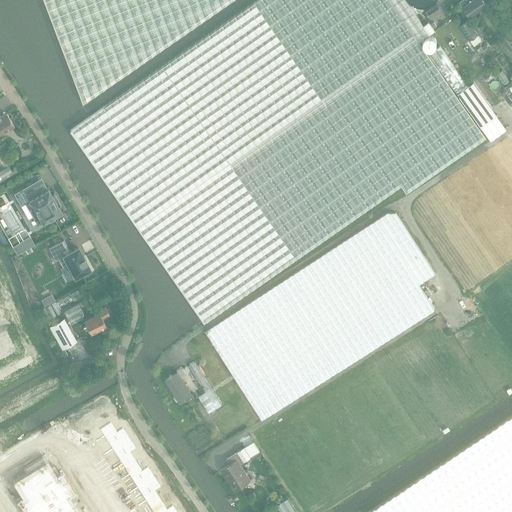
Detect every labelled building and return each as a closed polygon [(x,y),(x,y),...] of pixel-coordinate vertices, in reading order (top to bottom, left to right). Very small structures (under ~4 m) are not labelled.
[(44,0),(84,103),(179,37),(190,34),(238,0),(44,0)] [(257,0),(135,85),(71,131),(204,322),(401,184),(406,192),(485,137),(419,41),(429,34),(423,25),(405,0),(257,0)] [(406,0),(407,0),(409,3),(411,5),(414,7),(418,9),(421,9),(425,9),(429,8),(432,6),(434,5),(437,2),(437,0),(406,0)] [(482,0),(461,0),(459,1),(469,16),(486,4),(482,0)] [(468,20),(460,25),(470,39),(475,46),(482,41),(477,34),(478,34),(468,20)] [(457,94),(458,93),(461,98),(462,97),(481,126),(496,115),(474,81),(467,86),(440,46),(429,54),(457,94)] [(502,71),(497,74),(504,84),(509,81),(502,71)] [(0,133),(14,126),(6,113),(0,116),(0,133)] [(9,167),(0,171),(0,176),(1,178),(12,172),(9,167)] [(32,183),(14,193),(21,205),(29,200),(37,213),(33,216),(38,224),(42,222),(42,223),(62,212),(58,206),(61,204),(54,193),(52,194),(48,188),(38,194),(32,183)] [(387,212),(205,331),(262,420),(434,309),(418,284),(434,274),(395,213),(387,212)] [(30,235),(12,245),(17,254),(35,244),(30,235)] [(63,239),(48,247),(55,260),(58,259),(62,267),(61,268),(67,280),(75,275),(75,276),(80,273),(81,275),(83,274),(90,270),(89,267),(85,261),(86,261),(84,256),(83,257),(78,247),(70,251),(63,239)] [(80,288),(69,294),(73,300),(84,294),(80,288)] [(52,293),(41,299),(44,305),(55,299),(52,293)] [(78,303),(64,311),(70,322),(84,315),(78,303)] [(50,304),(39,310),(45,321),(56,315),(50,304)] [(103,320),(110,316),(105,306),(95,311),(96,314),(83,320),(90,334),(92,333),(93,334),(98,331),(97,330),(106,326),(103,320)] [(64,317),(49,326),(62,349),(77,340),(64,317)] [(25,328),(16,334),(28,357),(38,351),(25,328)] [(16,334),(7,339),(19,362),(28,357),(16,334)] [(7,339),(0,342),(0,348),(8,361),(16,357),(19,362),(7,339)] [(195,362),(188,366),(205,392),(198,396),(209,413),(214,409),(216,408),(222,405),(195,362)] [(78,373),(83,371),(79,364),(75,366),(78,373)] [(176,371),(177,372),(165,380),(180,402),(191,394),(181,379),(185,376),(185,373),(182,369),(180,367),(176,370),(176,371)] [(511,511),(511,415),(367,511),(511,511)] [(110,422),(100,429),(113,449),(129,438),(123,428),(117,432),(110,422)] [(218,431),(218,428),(216,425),(214,424),(211,423),(207,423),(204,425),(202,427),(202,431),(202,434),(204,437),(206,439),(209,439),(213,439),(216,437),(218,435),(218,431)] [(129,438),(113,449),(125,468),(136,461),(130,452),(136,448),(129,438)] [(244,447),(237,452),(243,462),(251,457),(244,447)] [(249,479),(240,466),(244,464),(236,451),(225,458),(228,463),(221,468),(229,479),(228,480),(234,489),(249,479)] [(31,473),(18,481),(27,497),(22,500),(30,511),(37,511),(76,511),(75,509),(65,494),(70,491),(60,475),(55,479),(45,464),(43,460),(29,469),(31,473)] [(136,461),(125,468),(138,487),(154,477),(148,466),(142,470),(136,461)] [(154,477),(138,487),(150,506),(160,500),(154,491),(161,487),(154,477)] [(92,492),(102,488),(98,481),(89,486),(92,492)] [(287,498),(277,505),(280,511),(292,511),(295,510),(287,498)] [(160,500),(150,506),(153,511),(176,511),(172,505),(166,509),(160,500)]
